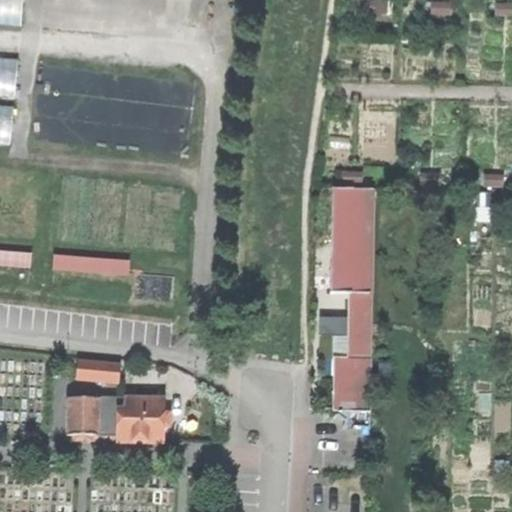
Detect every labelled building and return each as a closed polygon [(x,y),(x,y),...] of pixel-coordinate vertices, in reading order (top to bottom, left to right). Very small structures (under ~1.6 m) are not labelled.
[(0,0),(0,21),(24,24),(26,0),(0,0)] [(0,56),(0,94),(17,96),(21,59),(0,56)] [(0,104),(0,142),(12,144),(16,106),(0,104)] [(349,293),(372,294),(374,188),(333,188),(331,293),(349,293)] [(0,250),(0,262),(30,265),(31,253),(0,250)] [(54,254),(53,266),(128,273),(129,261),(54,254)] [(349,293),(348,358),(371,359),(372,294),(349,293)] [(341,411),(347,411),(348,358),(335,358),(334,411),(341,411)] [(370,412),(371,359),(348,358),(347,411),(351,411),(370,412)] [(78,361),(76,376),(118,380),(119,365),(78,361)] [(99,435),(99,398),(68,398),(67,435),(73,435),(73,440),(93,440),(93,435),(99,435)] [(118,436),(118,399),(99,398),(99,435),(118,436)] [(118,399),(118,436),(118,440),(162,441),(162,425),(162,413),(162,399),(118,399)] [(348,422),(351,411),(347,411),(341,411),(338,413),(348,422)]
